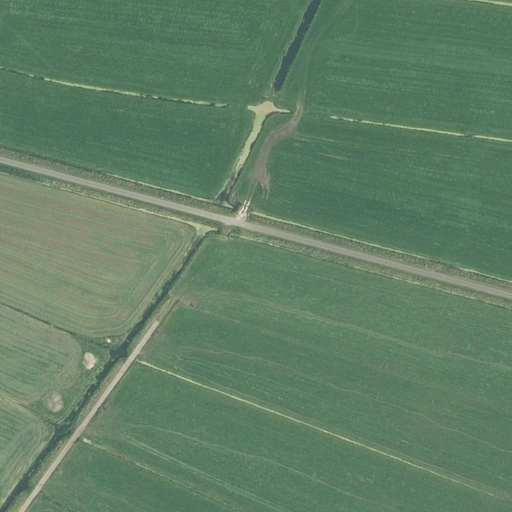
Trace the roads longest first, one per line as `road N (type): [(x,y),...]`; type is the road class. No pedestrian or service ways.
road 1 (unclassified): [(511,296),(0,159)]
road 2 (track): [(156,323),(20,511)]
